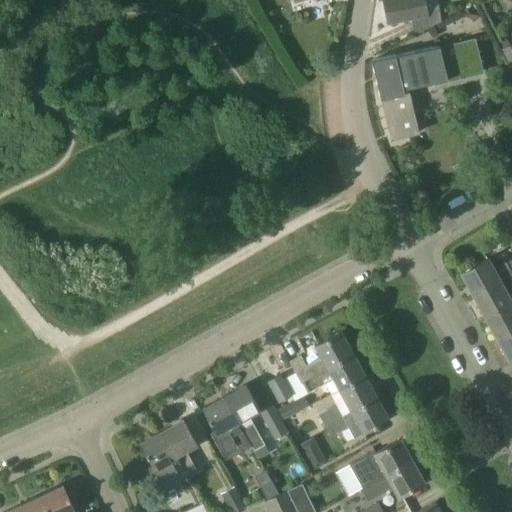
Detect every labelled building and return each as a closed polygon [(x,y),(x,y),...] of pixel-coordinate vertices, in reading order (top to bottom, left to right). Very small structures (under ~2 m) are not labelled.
[(383,0),(388,24),(411,19),(414,35),(441,21),(436,0),(383,0)] [(511,0),(499,0),(498,1),(504,12),(511,7),(511,0)] [(394,55),(371,61),(380,98),(382,98),(392,138),(417,132),(407,92),(403,93),(402,90),(460,76),(456,57),(473,53),(470,39),(394,57),(394,55)] [(499,44),(511,69),(511,43),(510,45),(507,39),(499,44)] [(489,259),(461,273),(473,295),(500,280),(510,275),(511,277),(511,267),(510,269),(507,263),(506,262),(494,268),(489,259)] [(473,295),(485,316),(511,301),(500,280),(473,295)] [(511,328),(511,301),(485,316),(496,337),(511,328)] [(511,328),(496,337),(508,359),(511,356),(511,328)] [(302,383),(354,352),(342,331),(316,345),(322,357),(305,365),(300,355),(289,361),(302,383)] [(366,374),(354,352),(302,383),(307,393),(334,378),(340,389),(366,374)] [(291,395),(280,374),(269,380),(280,401),(291,395)] [(378,396),(366,374),(340,389),(352,410),(378,396)] [(239,422),(238,422),(242,429),(243,428),(252,446),(254,450),(265,444),(249,416),(262,409),(247,383),(225,396),(239,422)] [(307,404),(302,394),(276,407),(282,417),(307,404)] [(242,452),(252,446),(243,428),(242,429),(238,422),(239,422),(225,396),(204,407),(216,430),(211,433),(222,454),(238,445),(242,452)] [(352,410),(343,415),(349,426),(348,427),(354,438),(364,432),(390,418),(378,396),(352,410)] [(318,415),(325,425),(343,415),(337,404),(318,415)] [(288,432),(277,411),(263,419),(275,439),(288,432)] [(343,415),(325,425),(331,436),(349,426),(343,415)] [(184,418),(163,430),(187,476),(197,471),(186,451),(198,444),(184,418)] [(187,476),(163,430),(141,442),(153,465),(148,468),(160,491),(187,476)] [(308,456),(319,449),(313,437),(301,443),(308,456)] [(364,488),(387,475),(413,460),(401,438),(376,452),(375,450),(350,463),(364,488)] [(413,460),(387,475),(398,495),(425,481),(413,460)] [(287,490),(297,511),(313,511),(300,484),(287,490)] [(63,485),(40,496),(47,511),(77,511),(76,510),(75,511),(63,485)] [(234,511),(245,506),(234,486),(221,493),(231,511),(234,511)] [(297,511),(287,490),(264,501),(269,511),(297,511)] [(8,511),(47,511),(40,496),(8,511)] [(441,511),(436,501),(415,511),(441,511)] [(383,511),(379,503),(361,511),(383,511)]
